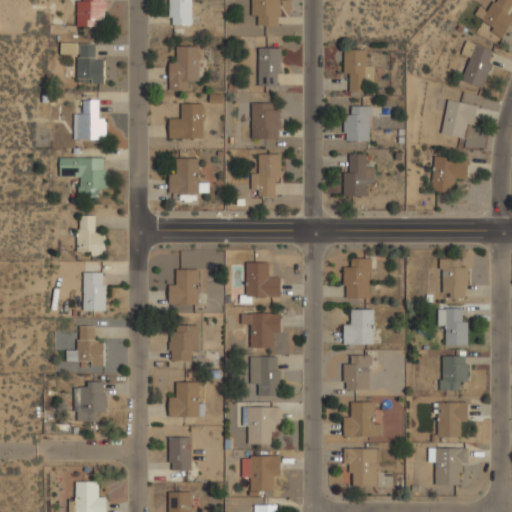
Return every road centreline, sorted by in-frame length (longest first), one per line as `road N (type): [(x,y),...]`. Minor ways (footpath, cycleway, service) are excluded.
road 1 (residential): [(311,230),(311,511),(136,451),(136,0)]
road 2 (residential): [(311,511),(477,511),(496,497),(502,141),(511,103)]
road 3 (tertiary): [(136,229),(511,230)]
road 4 (residential): [(310,0),(311,230)]
